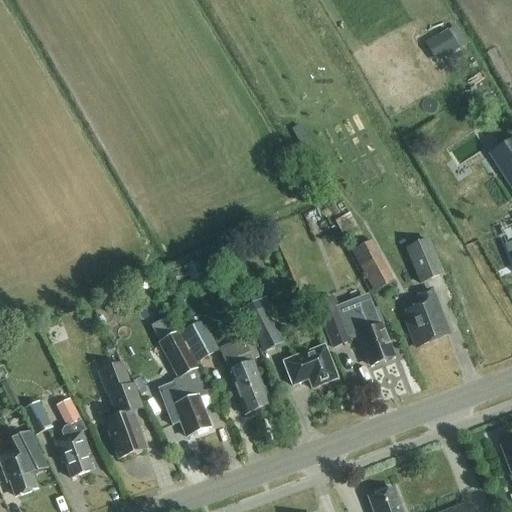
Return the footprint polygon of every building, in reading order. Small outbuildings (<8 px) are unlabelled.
[(448,31),(425,44),(436,63),(459,50),(448,31)] [(510,168),(503,172),(511,185),(511,142),(499,151),(510,168)] [(422,287),(443,276),(429,239),(406,249),(422,287)] [(511,242),(503,246),(511,266),(511,242)] [(375,292),(392,283),(370,244),(353,253),(375,292)] [(416,349),(448,337),(430,292),(419,296),(423,307),(406,313),(410,324),(406,325),(416,349)] [(393,359),(370,302),(367,295),(335,307),(333,300),(316,307),(333,350),(352,343),(351,340),(358,337),(370,367),(393,359)] [(242,310),(264,354),(282,344),(265,311),(270,308),(265,298),(242,310)] [(202,322),(180,334),(197,364),(219,352),(202,322)] [(174,389),(160,395),(172,427),(180,424),(186,439),(191,437),(210,430),(198,398),(209,394),(196,371),(193,365),(194,364),(178,335),(160,345),(179,380),(172,383),(174,389)] [(252,364),(243,342),(230,347),(232,353),(221,357),(228,374),(227,374),(244,417),(269,407),(252,364)] [(312,391),(337,381),(324,348),(283,364),(292,388),(308,382),(312,391)] [(118,461),(145,451),(131,413),(140,410),(123,363),(100,371),(117,419),(104,423),(118,461)] [(64,464),(70,480),(91,473),(86,457),(89,456),(81,434),(85,432),(69,401),(55,407),(66,429),(63,430),(61,435),(62,441),(54,444),(61,465),(64,464)] [(34,437),(48,432),(40,408),(26,413),(34,437)] [(11,483),(17,499),(34,493),(28,477),(46,470),(27,435),(8,441),(15,453),(0,458),(0,467),(6,485),(11,483)] [(511,444),(501,449),(511,477),(511,478),(511,481),(511,444)] [(400,511),(393,491),(389,493),(386,491),(381,493),(380,496),(368,500),(372,511),(400,511)]
